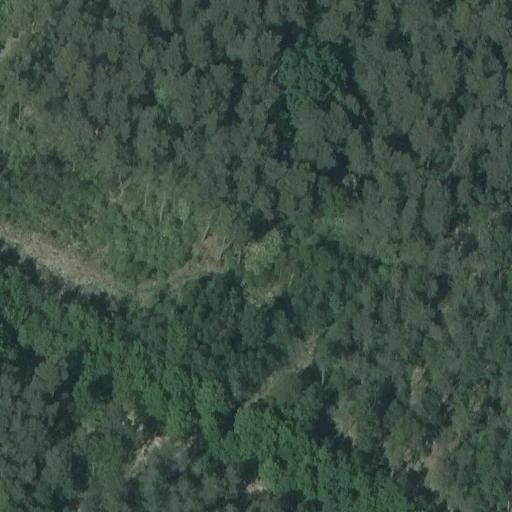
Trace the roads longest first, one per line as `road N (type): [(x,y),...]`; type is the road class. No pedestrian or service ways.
road 1 (track): [(0,40),(55,0),(441,0),(511,39)]
road 2 (track): [(358,511),(0,308)]
